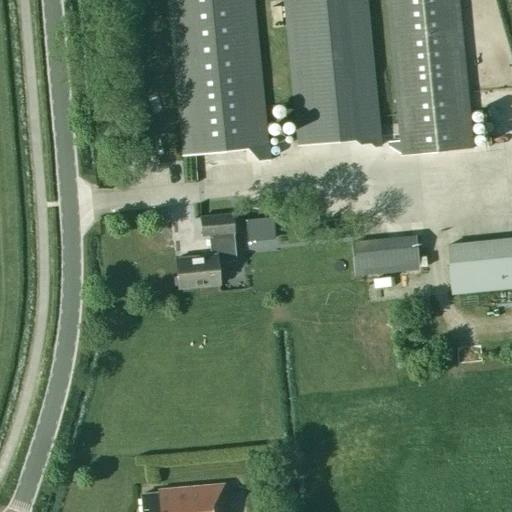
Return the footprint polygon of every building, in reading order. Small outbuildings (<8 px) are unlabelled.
[(250,0),(168,0),(184,156),(247,149),(259,161),(271,160),(269,146),(265,146),(250,0)] [(367,17),(365,0),(283,0),(298,144),(325,142),(348,139),(356,144),(366,143),(373,146),(380,146),(379,136),(367,17)] [(472,148),(457,0),(384,0),(400,155),(472,148)] [(145,153),(143,133),(128,135),(130,154),(145,153)] [(260,238),(280,239),(281,214),(261,213),(260,238)] [(217,263),(236,261),(231,214),(194,218),(194,219),(200,218),(201,235),(207,235),(209,255),(175,258),(178,288),(219,284),(217,263)] [(415,236),(350,243),(354,275),(418,268),(415,236)] [(511,287),(511,237),(445,243),(450,294),(511,287)] [(157,493),(140,495),(141,511),(225,511),(223,484),(157,490),(157,493)]
